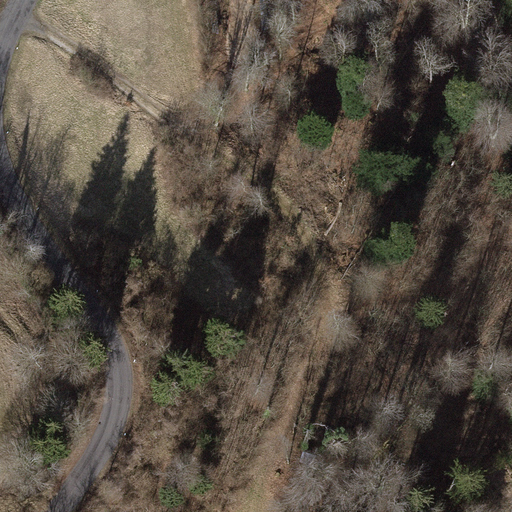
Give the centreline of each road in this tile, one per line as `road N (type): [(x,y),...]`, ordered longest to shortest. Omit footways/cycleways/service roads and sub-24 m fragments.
road 1 (track): [(18,10),(291,209),(332,294),(292,414),(253,497)]
road 2 (tertiary): [(0,161),(106,323),(121,362),(115,431),(62,511)]
road 3 (track): [(511,233),(434,291),(332,294)]
